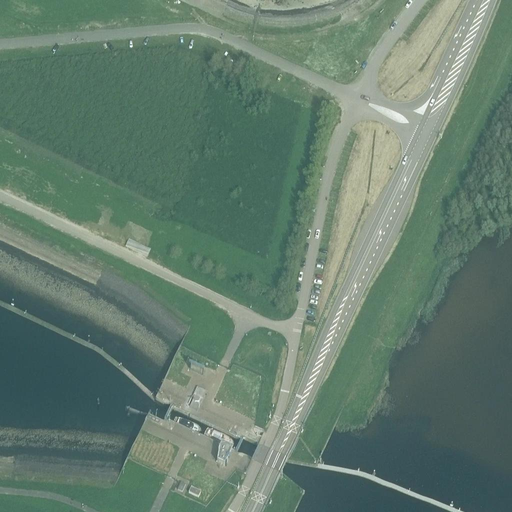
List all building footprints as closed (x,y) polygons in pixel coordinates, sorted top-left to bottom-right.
[(205,48),(216,45),(214,40),(203,43),(205,48)] [(371,48),(366,53),(373,60),(378,56),(371,48)] [(202,364),(214,370),(217,365),(205,359),(202,364)] [(192,397),(187,407),(197,411),(206,392),(197,388),(193,397),(192,397)] [(232,450),(221,445),(219,450),(216,464),(223,467),(227,463),(232,450)] [(181,483),(177,490),(177,491),(182,493),(185,485),(181,483)] [(200,492),(191,488),(188,493),(198,498),(200,492)]
